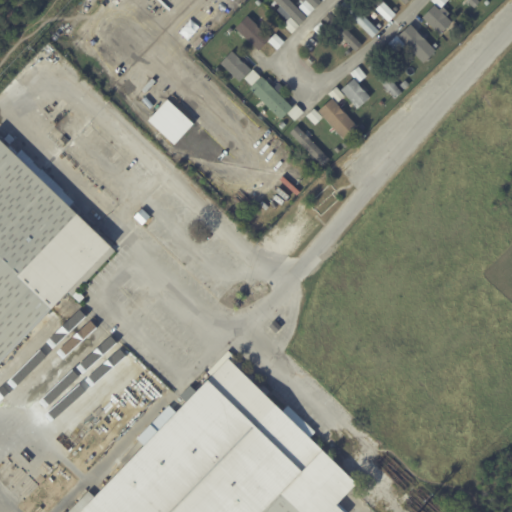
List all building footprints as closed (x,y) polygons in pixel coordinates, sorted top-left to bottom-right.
[(289,0),(307,18),(300,25),(293,18),(290,21),(283,14),(286,11),(275,0),(289,0)] [(307,0),(313,6),(315,8),(308,16),(299,6),(305,0),(307,0)] [(349,0),(379,30),(380,30),(373,37),(341,4),(345,0),(349,0)] [(380,0),(397,16),(390,22),(368,0),(380,0)] [(450,0),(442,9),(433,0),(450,0)] [(478,0),(488,10),(482,17),(465,0),(478,0)] [(341,4),(350,15),(343,22),(334,12),(341,5),(341,4)] [(453,21),(455,23),(443,35),(424,18),(436,5),(442,10),(444,7),(452,14),(449,17),(453,21)] [(331,14),(364,46),(357,52),(325,20),(331,14)] [(283,40),(285,43),(278,50),(270,42),(260,52),(237,29),(249,16),(272,38),(276,33),(283,40)] [(316,31),(324,23),(334,33),(326,41),(316,31)] [(435,51),(410,24),(398,36),(423,63),(435,51)] [(385,49),(393,60),(384,67),(376,56),(385,49)] [(243,61),(253,71),(254,70),(261,76),(252,86),(246,79),(242,83),(222,64),(234,52),(243,61)] [(390,92),(370,68),(376,62),(403,93),(397,100),(390,92)] [(354,74),(362,68),(369,78),(361,84),(354,74)] [(265,79),(295,109),(283,121),(252,89),(264,78),(265,79)] [(355,105),(343,91),(356,79),(372,98),(359,110),(355,105)] [(403,87),(408,81),(412,86),(407,91),(403,87)] [(334,99),(331,95),(340,88),(347,98),(339,105),(334,99)] [(337,130),(320,112),(334,100),(359,127),(345,139),(337,130)] [(298,122),(291,115),(299,106),(307,113),(298,122)] [(316,125),(309,118),(317,110),(326,119),(318,127),(316,125)] [(307,135),(332,161),(325,168),(292,134),(299,127),(307,135)] [(113,251),(0,367),(0,137),(114,250),(113,251)] [(338,191),(339,192),(338,193),(344,199),(323,218),(317,211),(316,212),(310,205),(332,184),(338,191)] [(277,321),(284,328),(278,334),(271,326),(277,321)] [(109,344),(86,366),(80,359),(103,337),(109,344)] [(111,345),(117,351),(92,375),(86,368),(111,345)] [(70,511),(90,492),(97,499),(128,467),(122,461),(143,440),(142,439),(148,433),(149,434),(155,428),(161,433),(169,425),(162,418),(174,407),(180,413),(189,404),(182,397),(192,386),(199,393),(211,380),(210,379),(213,376),(208,371),(229,351),(271,392),(269,394),(285,410),(289,406),(317,432),(312,438),(360,484),(340,506),(346,511),(70,511)] [(99,368),(105,375),(122,358),(116,352),(99,368)] [(72,366),(84,379),(59,402),(53,396),(55,395),(48,387),(72,366)] [(15,457),(27,468),(24,471),(12,461),(15,457)]
